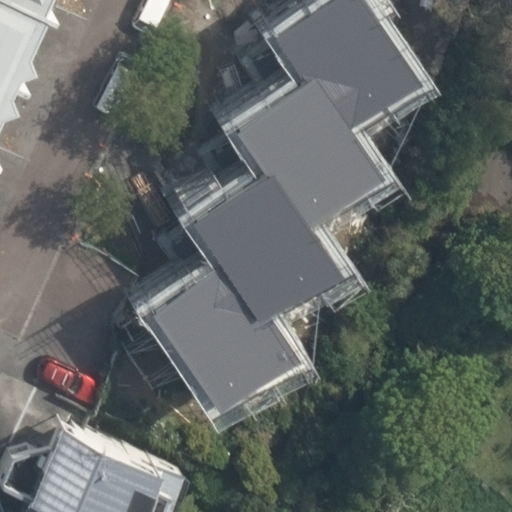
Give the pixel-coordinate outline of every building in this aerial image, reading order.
[(0,0),(0,64),(28,0),(0,0)] [(376,63),(336,0),(287,0),(288,1),(248,26),(260,45),(301,110),(376,63)] [(301,110),(260,45),(226,67),(244,96),(204,121),(216,140),(257,204),(331,158),(301,110)] [(257,204),(216,140),(187,159),(204,187),(164,212),(173,226),(220,301),(290,256),(257,204)] [(220,301),(173,226),(141,246),(161,278),(117,306),(166,383),(242,335),(220,301)] [(139,511),(164,454),(55,410),(25,481),(97,511),(139,511)] [(97,511),(25,481),(11,511),(97,511)]
